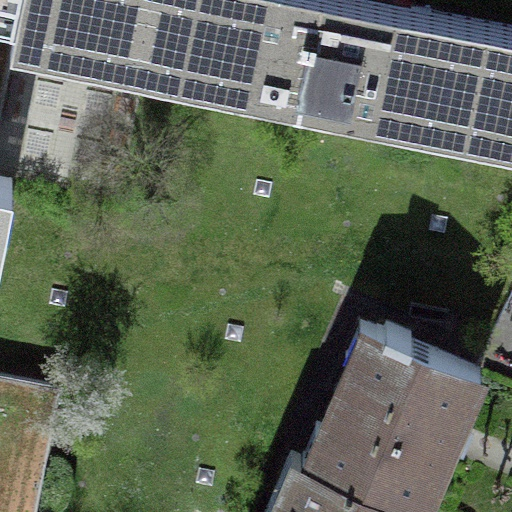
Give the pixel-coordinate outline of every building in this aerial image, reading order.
[(0,0),(0,21),(14,24),(19,0),(0,0)] [(19,0),(14,24),(10,47),(511,146),(511,23),(391,0),(19,0)] [(0,95),(10,47),(14,24),(0,21),(0,224),(10,174),(0,171),(0,95)] [(367,319),(309,455),(420,502),(443,448),(451,451),(457,437),(463,423),(455,420),(477,367),(478,368),(479,365),(408,335),(411,329),(385,319),(383,324),(376,321),(376,323),(367,319)] [(0,373),(0,511),(31,511),(56,388),(58,388),(58,385),(0,373)] [(415,511),(418,505),(420,505),(421,502),(420,502),(309,455),(305,453),(279,511),(415,511)]
